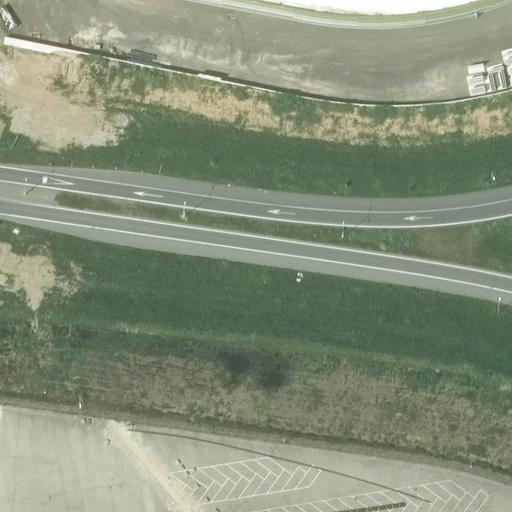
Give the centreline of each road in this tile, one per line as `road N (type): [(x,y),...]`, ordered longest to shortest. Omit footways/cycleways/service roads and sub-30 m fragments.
road 1 (motorway): [(0,207),(511,287)]
road 2 (motorway): [(511,208),(355,220),(0,174)]
